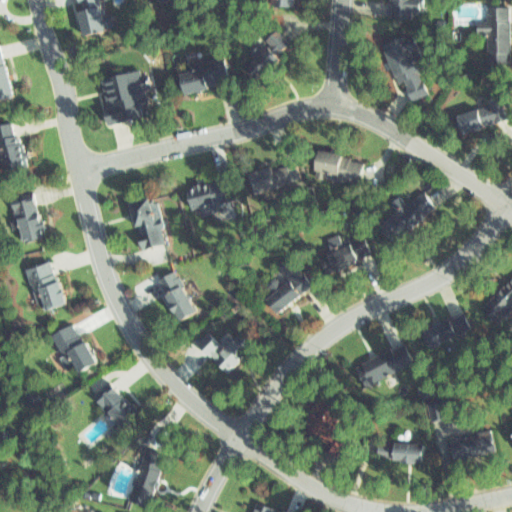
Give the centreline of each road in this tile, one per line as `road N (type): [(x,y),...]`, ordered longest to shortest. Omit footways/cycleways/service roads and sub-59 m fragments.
road 1 (residential): [(511,493),(425,510),(356,505),(239,437),(152,364),(100,265),(37,0)]
road 2 (residential): [(511,207),(380,119),(331,108),(76,171)]
road 3 (residential): [(511,194),(467,261),(349,318),(306,354),(222,460),(196,511)]
